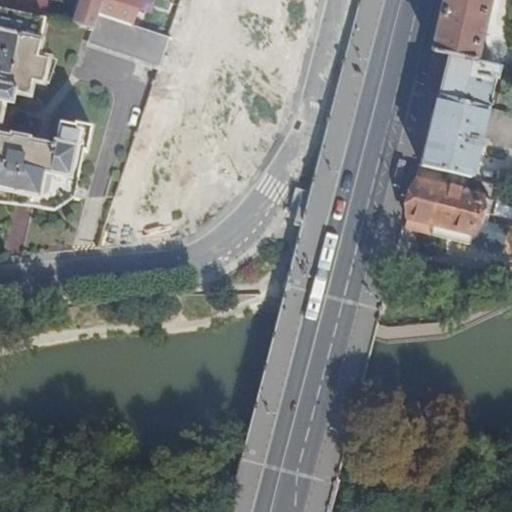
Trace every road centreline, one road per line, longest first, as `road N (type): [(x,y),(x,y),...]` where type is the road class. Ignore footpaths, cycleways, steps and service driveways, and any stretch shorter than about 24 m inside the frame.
road 1 (secondary): [(272,511),(404,0)]
road 2 (residential): [(343,0),(314,109),(272,185),(224,246),(152,268),(0,282)]
